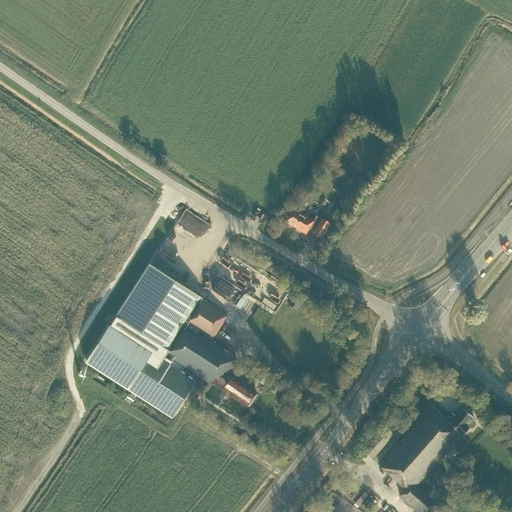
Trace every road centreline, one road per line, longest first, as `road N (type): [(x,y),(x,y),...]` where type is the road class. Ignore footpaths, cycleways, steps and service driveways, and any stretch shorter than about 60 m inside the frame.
road 1 (unclassified): [(386,311),(141,165),(0,67)]
road 2 (track): [(174,185),(73,345),(68,372),(80,412)]
